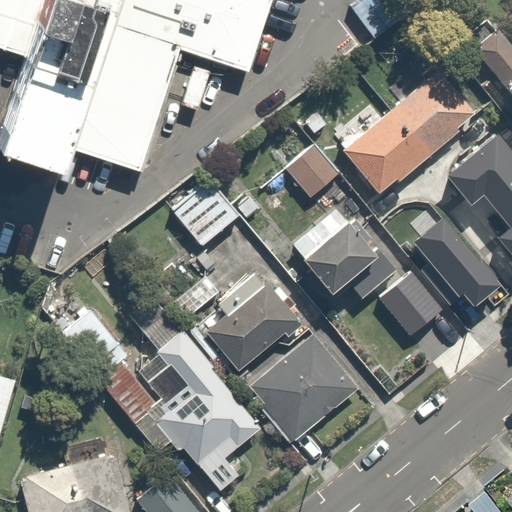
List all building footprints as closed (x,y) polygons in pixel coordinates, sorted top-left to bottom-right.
[(0,0),(0,48),(26,57),(44,0),(0,0)] [(44,0),(26,57),(0,132),(0,151),(63,172),(71,148),(121,0),(44,0)] [(121,0),(71,148),(139,171),(179,49),(248,72),(271,0),(121,0)] [(386,0),(356,0),(348,6),(374,39),(401,18),(386,0)] [(511,29),(508,23),(478,43),(511,94),(511,29)] [(486,114),(442,60),(341,141),(385,195),(486,114)] [(229,73),(199,64),(186,115),(216,123),(229,73)] [(344,173),(320,148),(293,175),(317,200),(344,173)] [(211,174),(172,210),(207,248),(246,212),(211,174)] [(406,268),(357,216),(303,266),(352,318),(406,268)] [(251,384),(318,330),(269,271),(203,326),(251,384)] [(162,416),(216,480),(275,430),(170,306),(140,330),(157,350),(137,367),(156,390),(175,375),(190,393),(162,416)] [(99,384),(104,380),(133,417),(157,399),(128,362),(134,357),(98,310),(63,338),(99,384)] [(318,330),(251,384),(308,453),(374,398),(318,330)] [(0,376),(0,432),(15,381),(0,376)] [(129,511),(118,455),(21,475),(28,511),(129,511)] [(199,511),(171,475),(138,500),(147,511),(199,511)]
